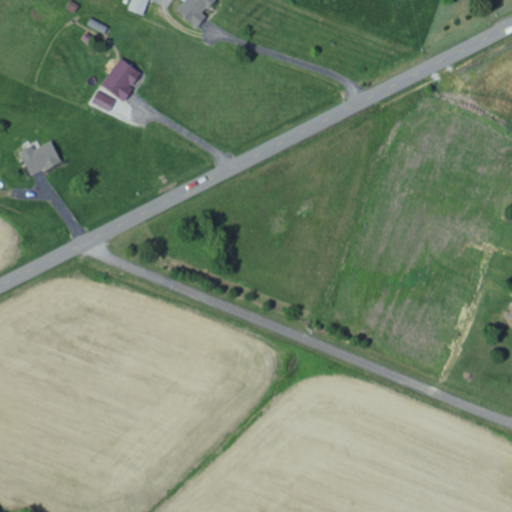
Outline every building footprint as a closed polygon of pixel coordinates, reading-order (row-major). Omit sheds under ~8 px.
[(149,0),(132,0),(130,11),(147,15),(149,0)] [(195,26),(217,0),(183,0),(185,1),(177,10),(195,26)] [(144,76),(124,58),(102,82),(121,100),(144,76)] [(93,103),(110,111),(116,99),(98,91),(93,103)] [(31,176),(62,162),(53,141),(34,149),(33,146),(19,151),(31,176)]
